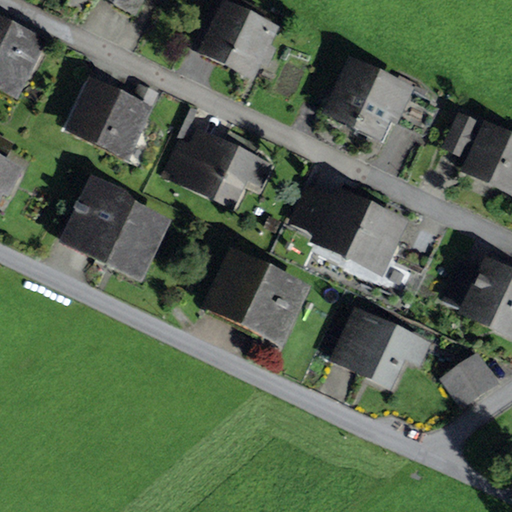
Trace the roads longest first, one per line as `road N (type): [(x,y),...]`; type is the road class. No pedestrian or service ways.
road 1 (residential): [(511,245),(0,1)]
road 2 (residential): [(0,254),(421,454)]
